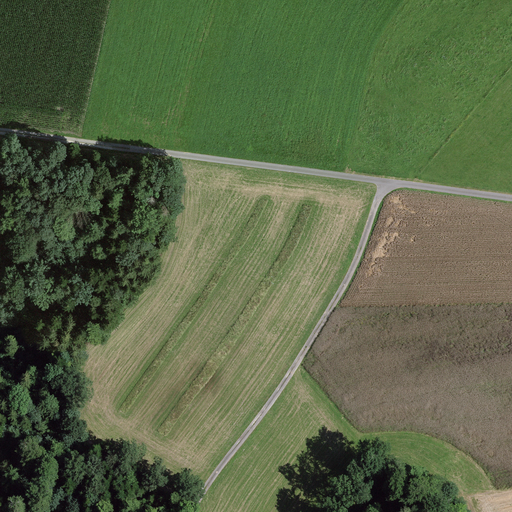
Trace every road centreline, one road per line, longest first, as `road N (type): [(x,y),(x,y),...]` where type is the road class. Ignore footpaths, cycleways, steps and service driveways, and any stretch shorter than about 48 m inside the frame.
road 1 (track): [(0,131),(387,181)]
road 2 (track): [(192,511),(354,265),(387,181)]
road 3 (track): [(0,352),(12,332),(84,293),(113,262),(147,151)]
road 4 (track): [(511,197),(387,181)]
